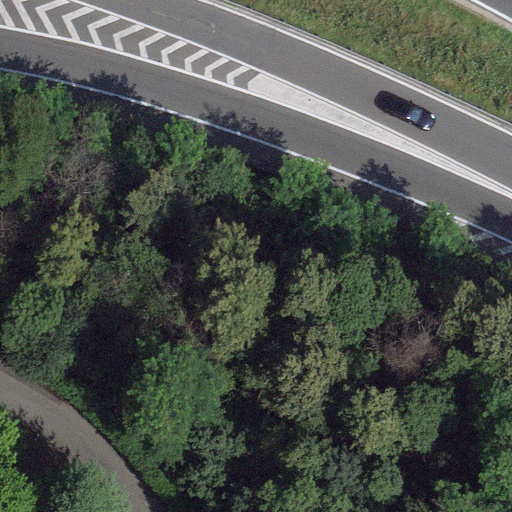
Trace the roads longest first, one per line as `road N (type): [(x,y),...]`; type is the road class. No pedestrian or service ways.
road 1 (motorway): [(0,50),(177,95),(511,222)]
road 2 (motorway): [(127,0),(511,168)]
